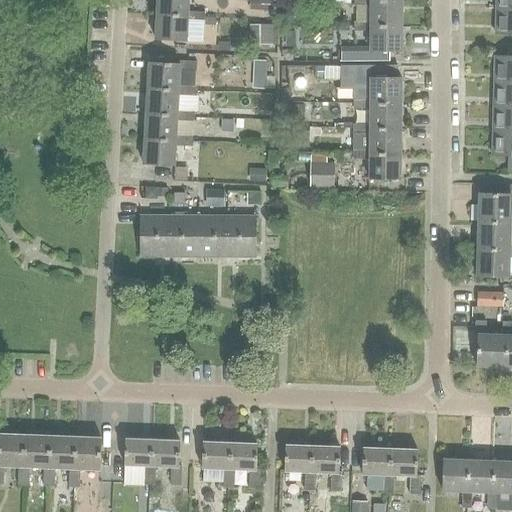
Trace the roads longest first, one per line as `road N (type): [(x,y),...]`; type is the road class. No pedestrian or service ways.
road 1 (residential): [(438,404),(441,0)]
road 2 (residential): [(101,393),(117,0)]
road 3 (residential): [(438,404),(101,393)]
